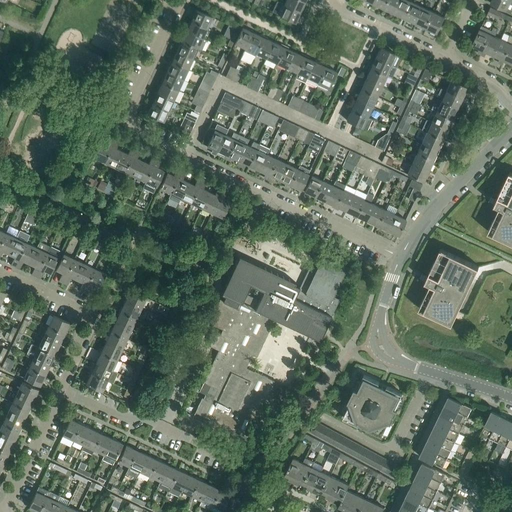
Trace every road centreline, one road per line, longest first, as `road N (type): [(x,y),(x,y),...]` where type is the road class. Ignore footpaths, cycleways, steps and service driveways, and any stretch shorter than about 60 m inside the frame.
road 1 (residential): [(400,256),(120,127),(179,0)]
road 2 (residential): [(59,390),(92,317),(0,273)]
road 3 (residential): [(223,456),(150,419),(125,421),(59,390)]
road 4 (residential): [(400,256),(424,219),(511,130)]
road 5 (residential): [(379,342),(403,363),(511,398)]
road 6 (residential): [(4,511),(59,390)]
road 7 (residential): [(447,59),(334,0)]
